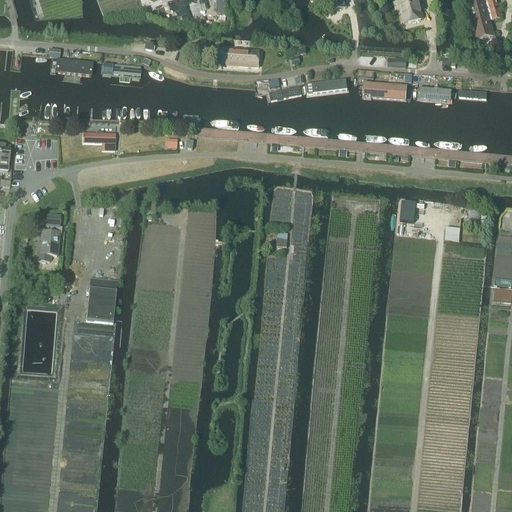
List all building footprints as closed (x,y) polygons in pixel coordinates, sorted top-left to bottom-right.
[(216,0),(218,16),(228,15),(226,0),(216,0)] [(309,0),(311,3),(319,0),(324,0),(330,15),(346,9),(343,0),(309,0)] [(417,0),(398,0),(404,26),(420,22),(417,8),(419,7),(417,0)] [(495,0),(485,0),(490,16),(488,17),(483,0),(464,0),(477,43),(494,38),(489,23),(501,19),(495,0)] [(213,62),(214,51),(205,45),(196,50),(195,59),(203,66),(213,62)] [(220,50),(219,66),(239,68),(249,69),(258,69),(259,53),(220,50)] [(88,73),(88,61),(62,58),(61,77),(77,78),(78,72),(88,73)] [(141,66),(112,63),(111,73),(140,75),(141,66)] [(347,90),(345,79),(304,84),(307,95),(347,90)] [(406,93),(406,84),(364,80),(364,92),(406,93)] [(277,81),(268,83),(269,91),(279,89),(277,81)] [(302,95),(299,85),(267,91),(269,102),(302,95)] [(451,99),(452,88),(419,86),(418,97),(451,99)] [(487,100),(488,91),(459,89),(459,97),(487,100)] [(101,153),(114,153),(114,136),(102,136),(102,134),(96,134),(96,136),(82,135),(82,145),(101,146),(101,153)] [(0,147),(0,167),(8,168),(10,148),(0,147)] [(42,234),(40,249),(38,248),(36,263),(40,264),(41,265),(44,265),(45,264),(48,264),(49,257),(56,258),(58,236),(61,236),(62,230),(59,229),(60,219),(46,218),(45,228),(50,228),(50,234),(42,234)] [(459,230),(446,229),(445,242),(458,243),(459,230)] [(277,235),(276,249),(286,250),(287,236),(277,235)] [(117,283),(90,280),(85,322),(112,325),(117,283)] [(511,297),(511,291),(495,290),(494,302),(511,304),(511,297)]
